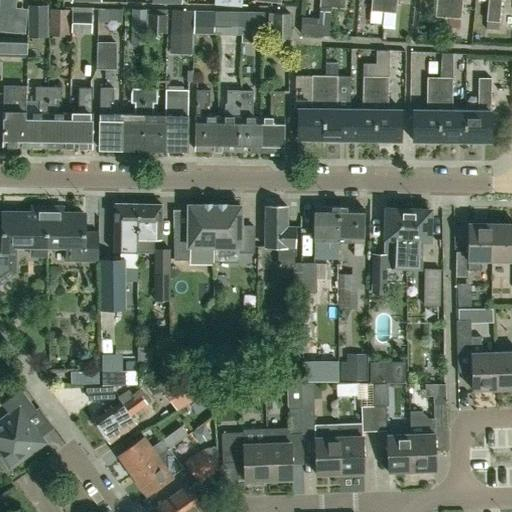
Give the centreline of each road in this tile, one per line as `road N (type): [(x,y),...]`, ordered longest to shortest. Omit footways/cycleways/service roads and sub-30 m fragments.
road 1 (residential): [(0,174),(511,184)]
road 2 (residential): [(252,511),(400,503)]
road 3 (residential): [(113,511),(71,461),(46,465),(41,495)]
road 4 (residential): [(459,498),(464,428),(511,418)]
